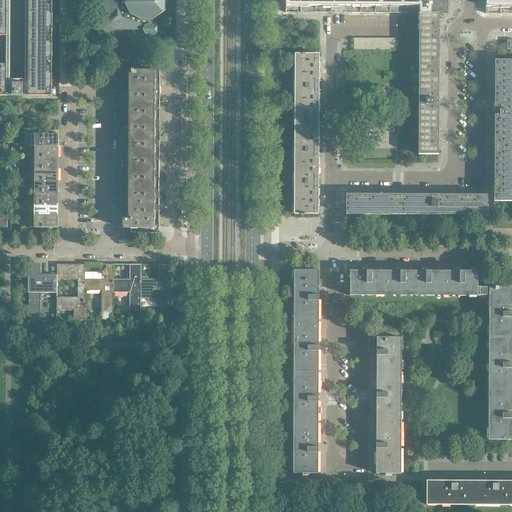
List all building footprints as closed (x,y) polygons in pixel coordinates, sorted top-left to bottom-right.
[(0,0),(0,95),(52,96),(52,0),(0,0)] [(165,0),(98,0),(99,4),(99,11),(91,25),(99,36),(117,30),(143,30),(145,35),(152,36),(157,33),(157,27),(152,24),(152,20),(165,11),(165,9),(165,7),(165,5),(165,4),(165,3),(165,1),(165,0)] [(419,14),(419,0),(285,0),(286,13),(419,14)] [(448,13),(448,0),(419,0),(419,14),(439,14),(448,13)] [(511,13),(511,0),(485,0),(486,14),(511,13)] [(439,155),(439,14),(419,14),(419,154),(439,155)] [(319,87),(319,68),(319,54),(295,54),(295,87),(319,87)] [(511,201),(511,60),(495,60),(495,64),(494,201),(511,201)] [(154,228),(155,70),(132,70),(132,79),(124,79),(123,228),(154,228)] [(319,119),(319,100),(319,87),(295,87),(295,118),(319,119)] [(319,150),(319,132),(319,119),(295,118),(295,150),(319,150)] [(59,146),(59,135),(59,134),(35,134),(35,146),(59,146)] [(59,158),(59,146),(35,146),(35,158),(59,158)] [(319,182),(319,164),(319,150),(295,150),(295,182),(319,182)] [(59,169),(59,158),(35,158),(35,169),(59,169)] [(59,181),(59,169),(35,169),(35,181),(59,181)] [(58,193),(59,181),(35,181),(35,192),(58,193)] [(318,214),(319,195),(319,182),(295,182),(294,214),(318,214)] [(58,204),(58,193),(35,192),(35,204),(58,204)] [(487,215),(487,195),(347,195),(346,215),(487,215)] [(58,216),(58,204),(35,204),(34,216),(58,216)] [(58,228),(58,216),(34,216),(34,228),(58,228)] [(297,231),(309,231),(309,219),(297,220),(297,231)] [(282,220),(282,231),(293,231),(293,220),(282,220)] [(85,291),(85,279),(85,264),(69,264),(69,266),(57,266),(57,279),(40,279),(41,264),(29,264),(29,320),(40,320),(40,291),(57,291),(57,280),(78,280),(78,297),(57,297),(57,310),(74,310),(74,320),(85,320),(85,291)] [(113,321),(113,293),(113,280),(113,265),(106,264),(106,279),(85,279),(85,291),(102,291),(102,320),(113,321)] [(141,321),(141,299),(141,280),(141,265),(130,265),(130,280),(113,280),(113,293),(130,293),(130,321),(141,321)] [(169,303),(169,265),(158,265),(158,280),(141,280),(141,299),(158,299),(158,303),(169,303)] [(319,321),(319,270),(294,270),(294,321),(319,321)] [(418,296),(418,271),(350,271),(350,296),(418,296)] [(511,338),(511,287),(478,287),(478,271),(418,271),(418,296),(489,296),(489,338),(511,338)] [(319,372),(319,321),(294,321),(294,372),(319,372)] [(402,373),(402,338),(377,337),(377,373),(402,373)] [(511,388),(511,338),(489,338),(489,389),(511,388)] [(318,423),(319,372),(294,372),(293,422),(318,423)] [(401,424),(402,384),(402,373),(377,373),(376,424),(401,424)] [(511,439),(511,388),(489,389),(488,440),(511,439)] [(318,473),(318,423),(293,422),(293,473),(303,473),(303,475),(309,475),(309,473),(318,473)] [(401,474),(401,434),(401,424),(376,424),(376,474),(386,474),(386,476),(392,476),(392,474),(401,474)] [(511,481),(427,481),(427,505),(511,505),(511,481)]
